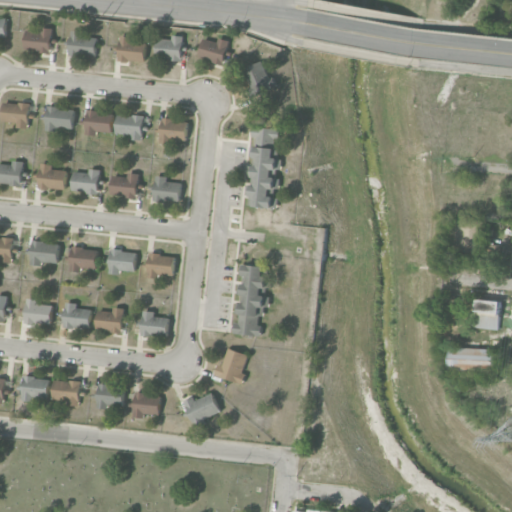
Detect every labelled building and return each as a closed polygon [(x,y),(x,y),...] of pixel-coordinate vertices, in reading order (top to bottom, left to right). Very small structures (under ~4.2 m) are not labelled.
[(25,50),(52,51),(53,29),(26,28),(25,50)] [(97,57),(99,35),(72,32),(70,54),(97,57)] [(173,39),(158,38),(156,58),(183,60),(186,36),(173,34),(173,39)] [(146,62),(147,38),(121,37),(120,61),(146,62)] [(220,41),(204,38),(200,59),(226,63),(230,40),(220,38),(220,41)] [(271,77),(263,60),(246,68),(254,85),(248,88),(253,98),(280,86),(275,76),(271,77)] [(3,121),(18,122),(18,127),(29,128),(31,104),(5,101),(3,121)] [(47,128),(74,129),(75,107),(47,107),(47,128)] [(114,112),(88,111),(86,134),(98,135),(99,132),(113,132),(114,112)] [(117,133),(132,134),(132,139),(143,139),(144,115),(118,114),(117,133)] [(188,119),(162,119),(161,141),(187,142),(188,119)] [(252,206),(278,208),(279,197),(270,196),(270,190),(280,187),(281,178),(272,177),(272,170),(282,168),(283,158),(278,158),(278,157),(274,140),(280,138),(281,129),(253,126),(253,129),(256,143),(251,145),(250,157),(259,158),(258,166),(249,165),(248,177),(256,177),(256,185),(247,184),(247,186),(252,206)] [(24,160),(13,160),(13,164),(0,163),(0,183),(23,184),(24,160)] [(40,188),(66,189),(67,170),(53,169),(53,163),(41,163),(40,188)] [(74,171),(73,192),(100,192),(100,169),(90,168),(90,172),(74,171)] [(113,175),(112,196),(138,197),(139,173),(129,172),(129,176),(113,175)] [(182,182),(168,181),(168,175),(155,175),(154,200),(181,201),(182,182)] [(0,258),(14,259),(15,238),(0,236),(0,258)] [(59,242),(32,241),(32,264),(42,265),(42,262),(59,262),(59,242)] [(98,248),(72,247),(71,271),(84,271),(84,268),(97,269),(98,248)] [(110,273),(121,274),(121,270),(136,271),(137,250),(111,249),(110,273)] [(175,274),(176,255),(150,254),(149,277),(159,278),(159,273),(175,274)] [(260,336),(262,315),(267,315),(269,296),(262,295),(263,288),(269,289),(271,267),(241,263),(239,275),(249,276),(248,283),(239,282),(237,294),(247,295),(246,303),(237,302),(235,312),(240,313),(239,322),(235,321),(234,333),(260,336)] [(0,318),(6,319),(9,296),(0,294),(0,318)] [(40,298),(27,297),(25,322),(53,324),(53,304),(39,304),(40,298)] [(501,300),(476,299),(475,327),(499,329),(501,300)] [(64,326),(91,327),(92,309),(77,308),(78,302),(66,302),(64,326)] [(125,308),(114,307),(114,311),(98,310),(97,330),(124,331),(125,308)] [(170,318),(155,316),(155,311),(144,310),(141,333),(168,337),(170,318)] [(223,365),(219,364),(215,374),(244,384),(247,374),(243,373),(249,354),(229,347),(223,365)] [(497,371),(497,348),(451,347),(450,370),(497,371)] [(50,377),(24,376),(23,399),(49,400),(50,377)] [(53,398),(63,399),(63,403),(80,405),(83,382),(55,379),(53,398)] [(126,385),(99,384),(98,406),(124,408),(126,385)] [(135,417),(144,417),(145,414),(161,414),(162,393),(135,392),(135,417)] [(195,400),(194,396),(184,401),(197,428),(205,424),(203,420),(222,411),(213,392),(195,400)]
